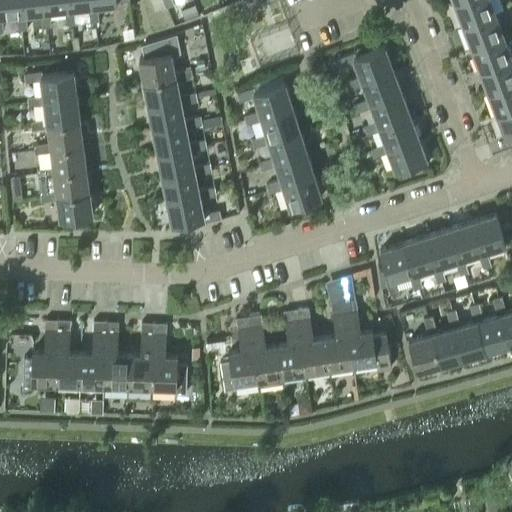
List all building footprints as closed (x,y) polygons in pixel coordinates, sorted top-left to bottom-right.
[(2,14),(17,13),(21,12),(19,0),(0,0),(0,31),(4,31),(2,14)] [(19,0),(21,12),(17,13),(19,29),(17,30),(17,33),(16,33),(18,46),(22,46),(20,29),(28,28),(26,12),(41,10),(45,9),(44,0),(19,0)] [(44,0),(45,9),(41,10),(43,27),(51,26),(49,9),(65,7),(69,7),(68,0),(44,0)] [(68,0),(69,7),(65,7),(67,24),(76,23),(74,6),(89,5),(93,4),(92,0),(68,0)] [(92,0),(93,4),(89,5),(91,22),(99,21),(98,3),(117,1),(117,0),(92,0)] [(163,0),(166,7),(167,7),(170,16),(177,13),(174,4),(172,0),(163,0)] [(458,0),(455,1),(464,23),(495,12),(490,0),(458,0)] [(464,23),(472,46),(503,34),(495,12),(464,23)] [(472,46),(481,68),(511,57),(503,34),(472,46)] [(357,62),(362,76),(363,80),(393,69),(385,46),(355,57),(354,53),(338,59),(341,67),(357,62)] [(140,59),(144,83),(176,77),(177,80),(193,77),(192,69),(175,72),(171,52),(140,59)] [(481,68),(489,91),(511,82),(511,57),(481,68)] [(365,84),(370,98),(372,103),(402,92),(393,69),(363,80),(362,76),(346,82),(349,89),(365,84)] [(42,80),(44,95),(45,99),(77,95),(74,71),(41,75),(41,72),(24,74),(25,82),(42,80)] [(144,83),(149,107),(181,100),(181,105),(198,101),(196,95),(215,91),(214,87),(179,93),(177,80),(176,77),(144,83)] [(256,96),(260,111),(262,116),(292,106),(285,82),(255,92),(254,87),(237,92),(240,101),(256,96)] [(511,82),(489,91),(497,113),(511,107),(511,82)] [(374,107),(379,121),(381,125),(410,114),(402,92),(372,103),(370,98),(354,104),(358,113),(374,107)] [(45,104),(47,119),(48,123),(80,119),(77,95),(45,99),(44,95),(28,97),(29,106),(45,104)] [(149,107),(154,130),(185,124),(186,128),(202,125),(200,117),(184,120),(181,105),(181,100),(149,107)] [(263,119),(267,133),(269,138),(300,129),(292,106),(262,116),(260,111),(244,116),(247,124),(263,119)] [(511,134),(511,107),(497,113),(506,137),(511,134)] [(382,129),(387,143),(389,148),(419,137),(410,114),(381,125),(379,121),(363,127),(366,135),(382,129)] [(48,128),(50,143),(51,147),(83,143),(80,119),(48,123),(47,119),(31,122),(32,130),(48,128)] [(154,130),(159,154),(190,147),(190,151),(207,148),(205,140),(189,143),(186,128),(185,124),(154,130)] [(270,141),(275,156),(276,161),(307,151),(300,129),(269,138),(267,133),(251,138),(254,146),(270,141)] [(427,160),(419,137),(389,148),(387,143),(371,149),(375,157),(391,151),(398,171),(427,160)] [(52,152),(54,167),(54,171),(87,166),(83,143),(51,147),(50,143),(34,145),(35,154),(52,152)] [(159,154),(163,177),(194,171),(195,175),(212,172),(210,164),(194,167),(190,151),(190,147),(159,154)] [(277,164),(282,179),(284,184),(314,174),(307,151),(276,161),(275,156),(258,161),(261,169),(277,164)] [(55,175),(57,191),(58,195),(90,190),(87,166),(54,171),(54,167),(38,169),(39,178),(55,175)] [(163,177),(168,201),(199,195),(200,199),(216,195),(215,187),(198,190),(195,175),(194,171),(163,177)] [(321,198),(314,174),(284,184),(282,179),(266,184),(269,193),(285,188),(291,207),(294,217),(313,212),(309,201),(321,198)] [(93,215),(90,190),(58,195),(57,191),(41,193),(42,201),(58,199),(61,219),(93,215)] [(203,222),(204,222),(221,219),(220,211),(203,214),(200,199),(199,195),(168,201),(173,225),(203,219),(203,222)] [(482,251),(479,252),(484,268),(492,265),(487,249),(506,243),(496,213),(473,220),(482,251)] [(460,258),(455,259),(460,275),(468,272),(463,257),(479,252),(482,251),(473,220),(450,227),(460,258)] [(437,265),(432,267),(437,282),(445,280),(440,264),(455,259),(460,258),(450,227),(427,235),(437,265)] [(414,273),(409,274),(414,289),(422,287),(417,271),(432,267),(437,265),(427,235),(404,242),(414,273)] [(395,279),(409,274),(414,273),(404,242),(381,249),(390,279),(387,280),(392,296),(399,294),(395,279)] [(479,320),(488,350),(511,344),(502,313),(507,312),(502,296),(494,298),(499,314),(484,318),(479,320)] [(357,300),(344,302),(354,365),(379,361),(380,369),(387,368),(393,367),(388,332),(382,332),(375,334),(374,328),(362,330),(357,300)] [(336,334),(324,336),(330,368),(354,365),(344,302),(331,304),(336,334)] [(456,326),(465,357),(488,350),(479,320),(484,318),(479,302),(471,305),(475,321),(460,325),(456,326)] [(309,307),(296,309),(306,372),(330,368),(324,336),(313,337),(309,307)] [(288,341),(277,343),(283,375),(306,372),(296,309),(283,311),(288,341)] [(433,333),(442,363),(465,357),(456,326),(460,325),(455,309),(447,312),(452,328),(438,332),(433,333)] [(502,313),(511,344),(511,343),(511,310),(507,312),(502,313)] [(261,315),(248,317),(258,379),(259,386),(284,382),(283,375),(277,343),(265,345),(261,315)] [(418,370),(442,363),(433,333),(438,332),(433,316),(425,318),(429,334),(409,340),(418,370)] [(231,358),(223,359),(227,386),(235,385),(235,382),(258,379),(248,317),(236,318),(240,348),(230,350),(231,358)] [(33,349),(33,357),(23,356),(22,385),(32,385),(32,382),(56,382),(58,319),(45,319),(44,350),(33,349)] [(58,319),(56,382),(80,383),(81,351),(70,351),(71,320),(58,319)] [(81,351),(80,383),(104,384),(106,321),(93,321),(92,351),(81,351)] [(106,321),(104,384),(128,385),(129,353),(118,352),(119,321),(106,321)] [(129,353),(128,385),(152,385),(154,323),(142,322),(140,353),(129,353)] [(154,323),(152,385),(176,386),(176,392),(187,392),(188,363),(178,363),(178,354),(166,354),(167,323),(154,323)]
